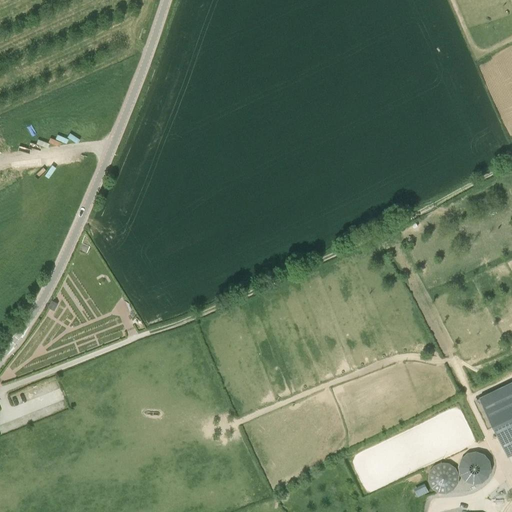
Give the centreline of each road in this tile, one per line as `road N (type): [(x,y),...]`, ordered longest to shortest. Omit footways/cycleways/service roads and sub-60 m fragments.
road 1 (track): [(511,162),(318,262),(151,331)]
road 2 (tertiary): [(0,358),(57,271),(166,0)]
road 3 (unclassified): [(151,331),(0,390)]
road 4 (track): [(424,198),(475,223),(511,283)]
